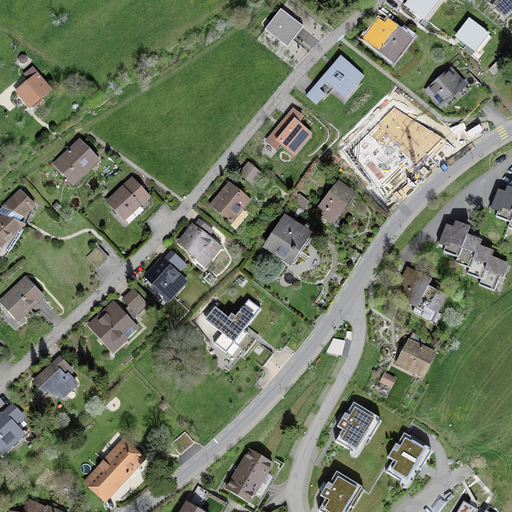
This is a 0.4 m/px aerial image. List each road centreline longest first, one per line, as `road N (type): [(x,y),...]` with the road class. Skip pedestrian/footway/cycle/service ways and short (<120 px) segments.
road 1 (residential): [(0,386),(139,258),(336,30),(374,0)]
road 2 (residential): [(343,299),(257,405),(126,511)]
road 3 (residential): [(511,128),(422,191),(343,299)]
road 4 (residential): [(294,511),(298,464),(360,352),(360,309),(343,299)]
